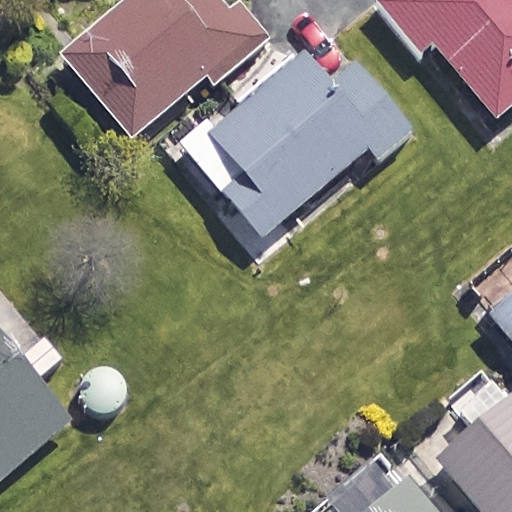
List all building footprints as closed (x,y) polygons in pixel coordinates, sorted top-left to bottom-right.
[(254,54),(209,0),(152,0),(65,72),(133,154),(254,54)] [(511,121),(511,0),(418,0),(385,28),(420,70),(435,58),(497,134),(511,121)] [(332,100),(307,70),(190,165),(262,254),(405,138),(358,79),(332,100)] [(511,315),(496,329),(511,348),(511,315)] [(0,493),(69,436),(0,353),(0,493)] [(464,511),(511,511),(511,413),(435,477),(464,511)] [(427,511),(414,494),(392,511),(427,511)]
